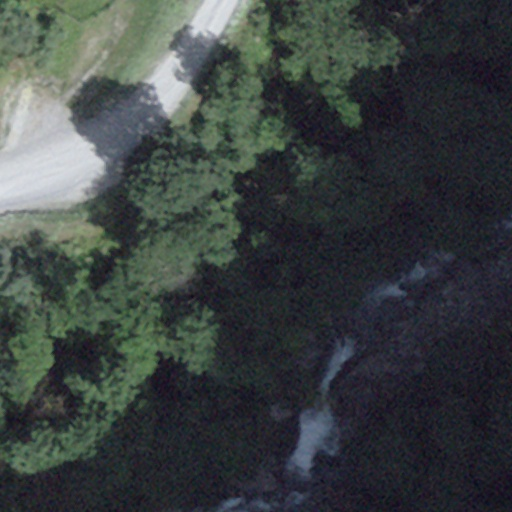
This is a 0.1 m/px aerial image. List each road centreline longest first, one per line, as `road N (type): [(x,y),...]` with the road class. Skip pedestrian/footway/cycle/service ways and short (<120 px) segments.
road 1 (track): [(216,0),(138,116),(93,157),(0,186)]
road 2 (track): [(143,0),(24,179)]
